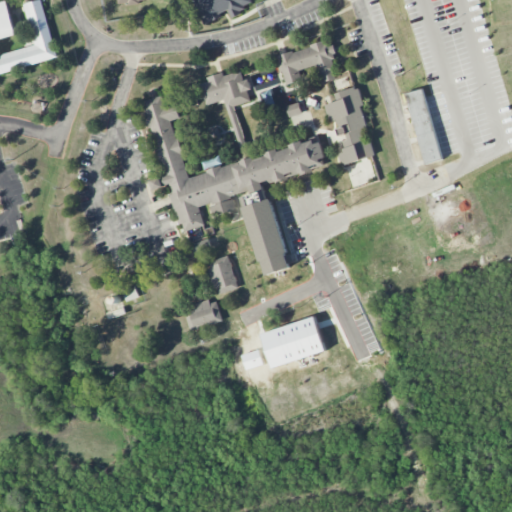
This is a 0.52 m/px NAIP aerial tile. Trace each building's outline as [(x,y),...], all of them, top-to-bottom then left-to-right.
[(0,74),(58,59),(43,0),(40,0),(25,4),(36,46),(0,55),(0,74)] [(193,0),(203,24),(230,13),(231,15),(254,6),(252,0),(193,0)] [(0,40),(17,36),(8,1),(0,2),(0,40)] [(340,78),(330,42),(277,55),(285,85),(303,80),(300,70),(317,65),(321,83),(340,78)] [(235,106),(251,101),(248,91),(253,90),(250,79),(244,80),(241,71),(224,75),(224,73),(207,77),(208,82),(200,84),(206,105),(226,100),(243,160),(250,158),(235,106)] [(376,156),(371,139),(366,141),(363,129),(368,127),(361,106),(364,105),(359,87),(335,94),(337,101),(325,105),(330,122),(336,120),(346,152),(339,154),(343,166),(376,156)] [(424,164),(442,159),(424,89),(406,93),(424,164)] [(186,173),(174,120),(179,118),(176,103),(165,105),(163,96),(144,100),(163,177),(151,180),(154,189),(170,185),(181,232),(205,226),(200,206),(211,204),(214,216),(237,211),(233,194),(250,190),(251,195),(243,197),(262,276),(289,270),(269,182),(327,168),(320,142),(186,173)] [(286,106),(290,117),(303,114),(299,102),(286,106)] [(211,248),(209,239),(191,243),(194,252),(211,248)] [(239,287),(228,255),(207,263),(218,295),(239,287)] [(127,301),(139,297),(136,287),(124,291),(127,301)] [(216,298),(184,308),(191,331),(223,321),(216,298)] [(243,356),(248,369),(264,364),(260,351),(243,356)]
